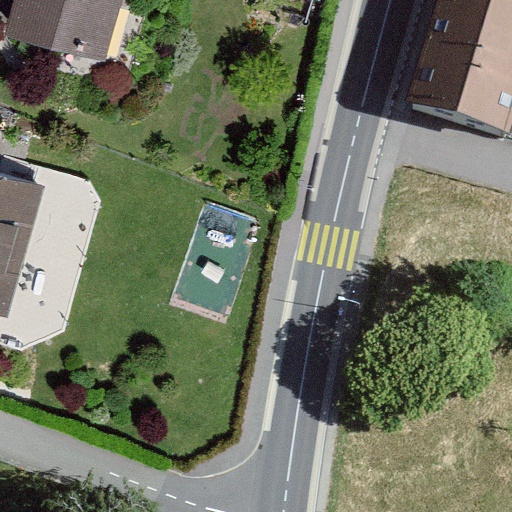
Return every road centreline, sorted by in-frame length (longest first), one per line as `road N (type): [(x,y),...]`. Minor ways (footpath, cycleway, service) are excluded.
road 1 (secondary): [(285,511),(328,245),(390,0)]
road 2 (residential): [(0,428),(232,511)]
